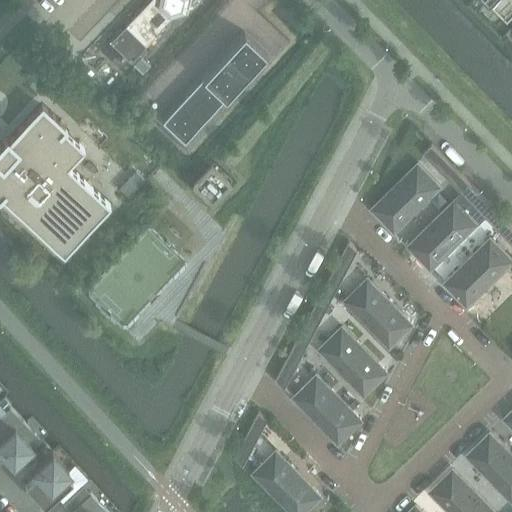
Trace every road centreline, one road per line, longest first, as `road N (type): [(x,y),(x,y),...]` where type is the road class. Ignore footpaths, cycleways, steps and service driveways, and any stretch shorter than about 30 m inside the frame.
road 1 (residential): [(333,199),(241,373)]
road 2 (residential): [(354,482),(441,314)]
road 3 (residential): [(376,506),(508,380)]
road 4 (residential): [(395,83),(511,199)]
road 5 (residential): [(333,199),(441,314)]
road 6 (residential): [(241,373),(354,482)]
road 7 (residential): [(241,373),(167,511)]
road 8 (residential): [(395,83),(333,199)]
